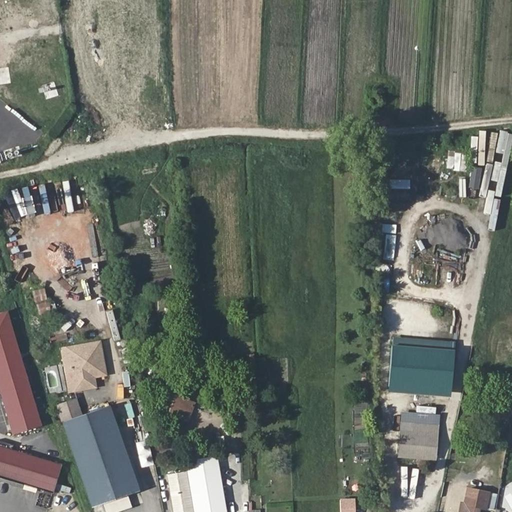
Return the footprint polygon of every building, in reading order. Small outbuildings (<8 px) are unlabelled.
[(424,165),(424,147),(407,147),(407,165),(424,165)] [(39,243),(33,247),(39,257),(45,253),(39,243)] [(36,303),(49,299),(46,287),(33,291),(36,303)] [(74,309),(75,314),(83,313),(82,300),(55,303),(56,311),(74,309)] [(40,315),(53,312),(50,301),(37,304),(40,315)] [(5,313),(0,314),(0,396),(12,435),(39,426),(5,313)] [(493,368),(510,371),(511,359),(511,335),(500,333),(493,368)] [(107,375),(101,342),(67,348),(73,382),(94,378),(107,375)] [(453,351),(392,346),(388,385),(449,391),(453,351)] [(73,382),(67,348),(60,350),(68,393),(96,388),(94,378),(73,382)] [(160,391),(154,407),(180,417),(186,401),(160,391)] [(74,400),(54,407),(61,425),(81,418),(74,400)] [(193,404),(186,401),(180,417),(187,420),(193,404)] [(138,492),(109,409),(81,418),(61,425),(90,508),(138,492)] [(395,452),(411,453),(411,447),(424,448),(424,455),(433,456),(437,424),(397,421),(395,452)] [(234,430),(227,433),(232,443),(239,439),(234,430)] [(0,477),(51,493),(59,466),(0,448),(0,477)] [(196,511),(226,511),(215,455),(187,461),(188,469),(196,511)] [(196,511),(188,469),(167,473),(175,511),(196,511)] [(59,483),(57,489),(70,493),(72,487),(59,483)] [(461,511),(477,511),(478,509),(484,510),(488,494),(467,490),(464,506),(463,506),(461,511)] [(354,511),(355,498),(341,499),(340,511),(354,511)]
